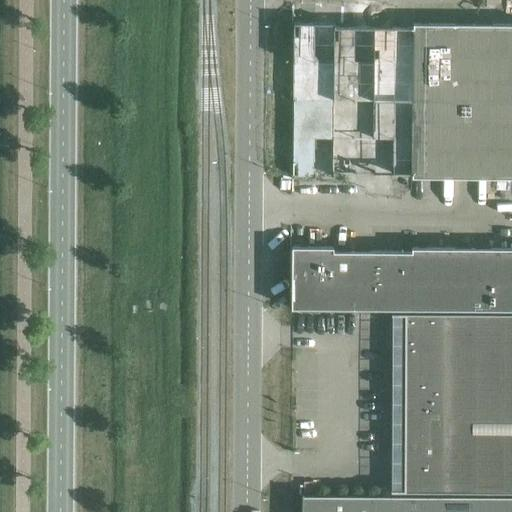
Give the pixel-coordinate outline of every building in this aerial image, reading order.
[(333,97),(333,23),(293,22),(293,97),(333,97)] [(372,98),(373,27),(335,27),(335,23),(333,23),(333,97),(372,98)] [(473,98),(474,24),(413,23),(413,27),(412,98),(473,98)] [(511,98),(511,23),(474,24),(473,98),(511,98)] [(412,98),(413,27),(373,27),(372,98),(412,98)] [(332,176),(333,97),(293,97),(292,176),(332,176)] [(372,172),(372,98),(333,97),(332,176),(334,176),(334,172),(372,172)] [(412,173),(412,98),(372,98),(372,172),(412,173)] [(473,177),(473,98),(412,98),(412,173),(412,177),(473,177)] [(511,177),(511,98),(473,98),(473,177),(511,177)] [(352,308),(352,251),(333,251),(333,247),(292,246),(291,308),(352,308)] [(412,309),(412,247),(411,247),(411,251),(352,251),(352,308),(412,309)] [(472,309),(473,248),(412,247),(412,309),(472,309)] [(511,309),(511,248),(473,248),(472,309),(511,309)] [(511,491),(511,312),(391,312),(391,318),(405,318),(404,489),(391,489),(390,491),(511,491)] [(325,511),(326,495),(303,495),(303,494),(302,494),(301,511),(325,511)] [(349,511),(350,495),(326,495),(325,511),(349,511)] [(373,511),(374,495),(350,495),(349,511),(373,511)] [(397,511),(398,495),(374,495),(373,511),(397,511)] [(421,511),(422,495),(398,495),(397,511),(421,511)] [(445,511),(446,495),(422,495),(421,511),(445,511)] [(469,511),(470,495),(446,495),(445,511),(469,511)] [(493,511),(494,495),(470,495),(469,511),(493,511)] [(511,511),(511,495),(494,495),(493,511),(511,511)]
